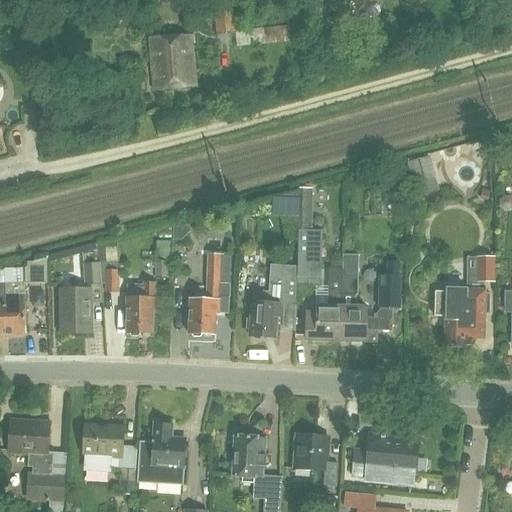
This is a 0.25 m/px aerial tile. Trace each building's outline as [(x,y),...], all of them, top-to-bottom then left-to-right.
[(215,33),(231,32),(237,31),(236,29),(234,5),(214,7),(215,33)] [(237,31),(231,32),(232,46),(290,41),(288,25),(236,29),(237,31)] [(149,39),(154,90),(196,86),(191,35),(149,39)] [(430,156),(408,162),(414,185),(436,179),(430,156)] [(403,170),(390,170),(390,181),(403,181),(403,170)] [(481,198),(487,200),(489,191),(483,190),(481,198)] [(287,227),(298,227),(299,213),(299,193),(276,199),(275,212),(286,213),(287,227)] [(511,197),(509,194),(502,194),(497,199),(497,206),(502,211),(509,210),(511,207),(511,197)] [(227,230),(239,230),(239,213),(227,212),(227,230)] [(298,229),(310,230),(310,213),(299,213),(298,227),(298,229)] [(298,229),(298,268),(297,291),(306,292),(307,287),(322,288),(323,231),(310,230),(298,229)] [(100,285),(105,285),(105,270),(105,263),(99,263),(98,253),(87,255),(87,265),(99,264),(100,285)] [(190,300),(188,334),(215,335),(215,316),(228,316),(228,297),(229,255),(205,254),(204,300),(190,300)] [(26,268),(24,268),(24,281),(45,281),(45,258),(40,260),(35,260),(35,262),(26,262),(26,268)] [(155,262),(154,279),(168,278),(168,262),(155,262)] [(378,276),(377,309),(381,309),(399,309),(399,276),(398,276),(398,262),(386,262),(386,276),(378,276)] [(84,287),(100,285),(99,264),(87,265),(83,265),(84,287)] [(297,291),(298,268),(279,266),(278,283),(270,282),(269,292),(253,291),(252,302),(251,317),(247,319),(246,330),(249,332),(249,336),(252,337),(254,340),(261,340),(263,337),(276,338),(277,318),(281,318),(282,302),(281,302),(282,298),(297,299),(297,303),(297,291)] [(6,269),(7,285),(7,336),(25,336),(23,267),(10,268),(6,269)] [(358,295),(358,267),(342,267),(342,270),(341,341),(351,341),(351,345),(361,345),(361,341),(375,342),(376,314),(366,314),(366,306),(358,306),(358,301),(356,301),(356,295),(358,295)] [(306,311),(306,340),(341,341),(342,270),(328,269),(328,305),(315,305),(315,312),(306,311)] [(105,270),(105,285),(104,294),(118,294),(119,270),(105,270)] [(478,274),(478,292),(495,292),(494,273),(478,274)] [(126,299),(126,334),(152,334),(152,313),(156,313),(156,282),(141,282),(141,285),(126,285),(126,299)] [(60,290),(61,334),(91,334),(91,290),(60,290)] [(433,294),(433,316),(446,316),(445,347),(464,347),(465,336),(482,337),(484,293),(443,292),(443,295),(433,294)] [(11,421),(8,453),(27,455),(26,468),(31,469),(28,501),(46,502),(45,511),(59,511),(63,457),(47,456),(49,423),(11,421)] [(139,443),(138,484),(182,487),(183,470),(184,470),(186,440),(171,439),(171,424),(154,423),(153,438),(152,438),(152,443),(139,443)] [(136,470),(135,470),(136,446),(123,445),(123,447),(122,447),(123,427),(84,425),(83,455),(86,455),(85,467),(119,469),(118,494),(135,495),(136,470)] [(294,469),(325,472),(328,438),(296,435),(294,469)] [(236,436),(234,478),(239,478),(239,484),(252,485),(252,479),(265,479),(267,438),(236,436)] [(369,436),(368,450),(366,469),(368,469),(415,474),(418,440),(369,436)] [(366,469),(368,450),(354,449),(352,476),(367,478),(368,469),(366,469)] [(344,507),(358,509),(358,508),(375,509),(376,496),(345,493),(344,507)]
